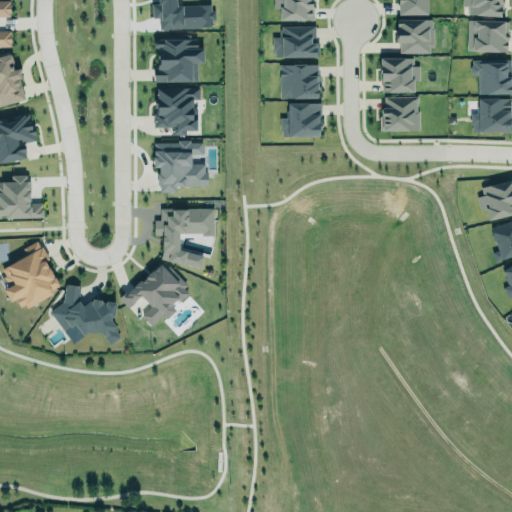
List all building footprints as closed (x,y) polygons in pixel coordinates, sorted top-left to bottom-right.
[(159,29),(212,27),(211,4),(175,5),(175,0),(155,0),(156,3),(151,3),(152,18),(158,18),(159,29)] [(313,0),(314,18),(280,19),(280,7),(274,8),(273,0),(313,0)] [(427,0),(427,14),(398,14),(398,3),(397,3),(397,0),(427,0)] [(501,0),(503,1),(503,7),(500,7),(499,15),(468,13),(468,5),(462,5),(462,0),(501,0)] [(0,45),(10,45),(10,30),(0,30),(0,16),(10,16),(9,1),(0,1),(0,45)] [(397,53),(432,53),(432,19),(396,19),(397,53)] [(473,19),(508,20),(507,36),(507,51),(472,50),(472,36),(476,36),(476,28),(473,28),(473,19)] [(281,24),(317,24),(317,40),(320,41),(320,57),(275,58),(275,50),(272,50),(272,36),(278,35),(279,28),(281,24)] [(197,81),(196,62),(203,62),(202,48),(197,48),(196,37),(155,38),(156,66),(153,66),(153,82),(197,81)] [(0,105),(25,100),(17,68),(14,69),(10,53),(0,55),(0,105)] [(380,57),(413,57),(413,65),(419,65),(419,79),(413,79),(413,91),(381,91),(381,80),(380,80),(380,57)] [(477,94),(511,93),(511,59),(470,60),(470,75),(476,75),(477,94)] [(279,64),(317,64),(317,75),(320,75),(320,89),(318,89),(318,98),(279,98),(279,64)] [(154,127),(171,127),(171,134),(185,134),(185,130),(195,130),(195,99),(199,99),(199,87),(154,87),(154,127)] [(418,95),(419,129),(382,130),(381,108),(385,108),(384,96),(418,95)] [(511,132),(511,115),(509,116),(510,98),(477,98),(477,113),(470,113),(470,132),(511,132)] [(288,102),(321,102),(321,115),(320,115),(320,121),(321,121),(321,129),(319,129),(319,136),(282,136),(282,128),(280,129),(280,117),(288,117),(288,102)] [(0,162),(25,158),(23,142),(34,140),(30,114),(0,119),(0,162)] [(153,141),(153,167),(157,167),(158,192),(175,192),(175,186),(206,186),(206,163),(191,163),(191,154),(202,154),(202,141),(153,141)] [(0,218),(42,217),(41,202),(29,202),(28,174),(10,175),(10,181),(0,181),(0,218)] [(511,214),(511,180),(480,186),(481,196),(476,197),(479,211),(485,210),(487,219),(511,214)] [(212,208),(159,208),(159,219),(153,219),(153,235),(161,235),(161,264),(201,264),(201,252),(178,253),(178,234),(213,233),(212,208)] [(511,218),(490,226),(497,248),(489,251),(493,261),(511,254),(511,218)] [(37,239),(22,247),(25,252),(16,257),(17,259),(2,267),(5,274),(4,276),(10,287),(4,290),(10,301),(16,298),(20,305),(26,302),(28,305),(51,292),(50,289),(58,285),(57,283),(58,283),(53,275),(45,260),(49,258),(42,245),(41,246),(37,239)] [(119,300),(127,308),(140,295),(150,305),(140,315),(152,327),(190,290),(160,260),(119,300)] [(499,269),(511,261),(511,304),(511,305),(501,287),(507,284),(499,269)] [(72,343),(89,331),(100,332),(108,345),(120,336),(108,319),(114,315),(115,302),(91,299),(82,305),(78,299),(79,285),(64,283),(62,301),(49,311),(72,343)]
